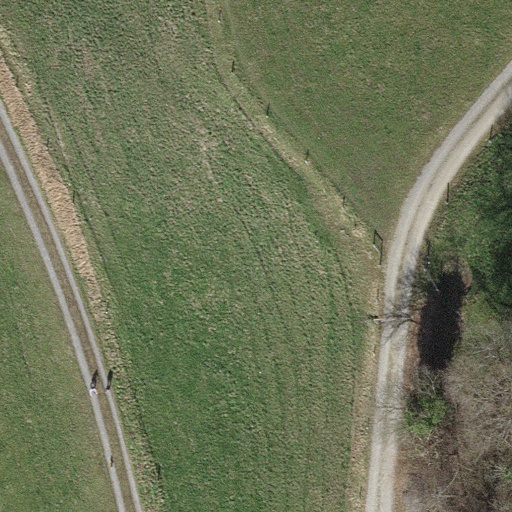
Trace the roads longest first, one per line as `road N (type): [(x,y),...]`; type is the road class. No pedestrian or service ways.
road 1 (track): [(0,125),(69,281),(131,511)]
road 2 (track): [(511,84),(432,182),(413,223),(400,297)]
road 3 (track): [(400,297),(380,511)]
